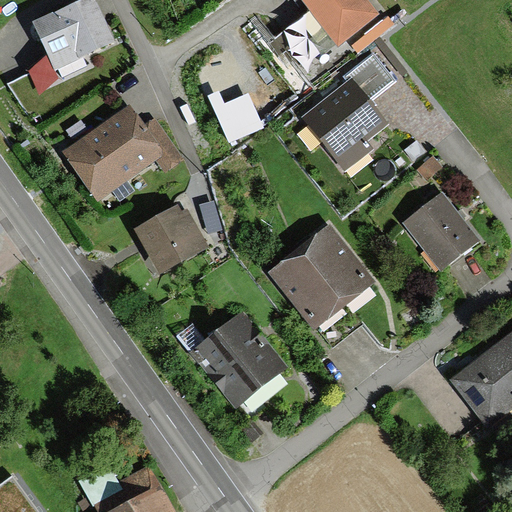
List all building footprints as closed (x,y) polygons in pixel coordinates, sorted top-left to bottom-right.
[(89,0),(35,26),(49,55),(41,58),(38,65),(38,70),(47,88),(85,70),(78,54),(108,40),(89,0)] [(353,0),(302,0),(334,42),(367,18),(353,0)] [(349,84),(303,120),(342,169),(368,148),(363,141),(385,124),(368,103),(392,84),(369,55),(343,75),(349,84)] [(67,163),(95,200),(151,159),(159,169),(174,158),(152,129),(137,140),(122,121),(67,163)] [(469,238),(437,197),(401,226),(433,267),(469,238)] [(198,248),(175,211),(137,235),(160,271),(198,248)] [(367,283),(327,232),(271,276),(312,327),(367,283)] [(278,363),(239,315),(192,354),(232,401),(278,363)] [(511,340),(456,386),(484,421),(511,399),(511,340)] [(96,511),(160,511),(141,481),(117,495),(98,464),(76,477),(96,511)] [(0,511),(36,511),(13,481),(0,491),(0,511)]
